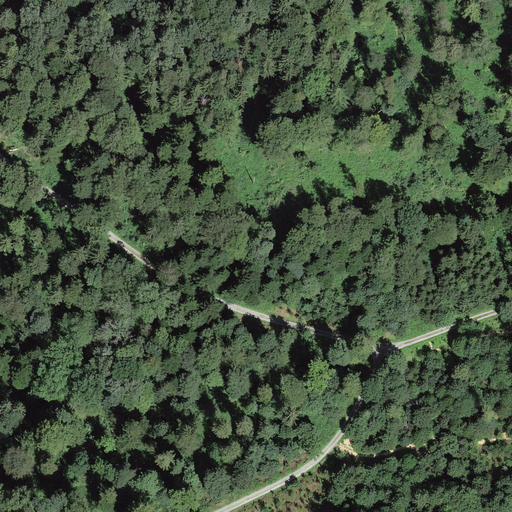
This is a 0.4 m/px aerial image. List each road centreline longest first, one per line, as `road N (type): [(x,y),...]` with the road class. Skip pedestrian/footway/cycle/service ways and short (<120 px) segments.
road 1 (track): [(0,157),(187,286),(252,314),(380,350),(375,376),(323,452),(218,511)]
road 2 (track): [(380,350),(511,305)]
